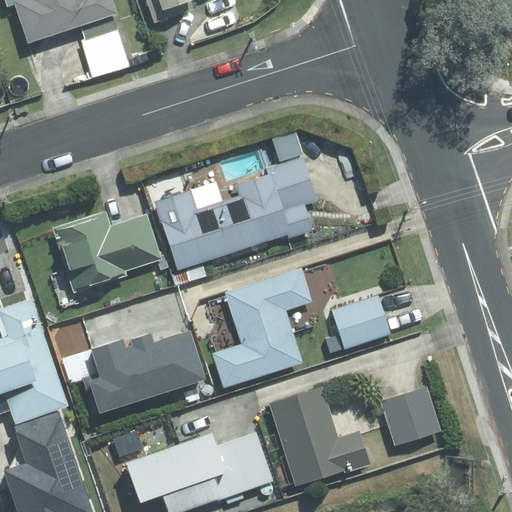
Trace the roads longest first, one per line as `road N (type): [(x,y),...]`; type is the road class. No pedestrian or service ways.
road 1 (residential): [(0,159),(394,35)]
road 2 (residential): [(511,385),(447,188)]
